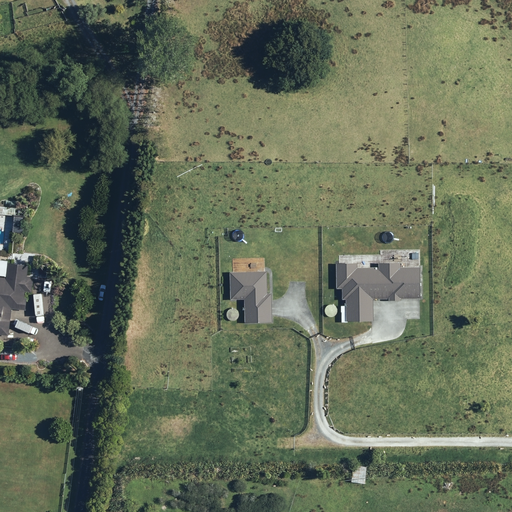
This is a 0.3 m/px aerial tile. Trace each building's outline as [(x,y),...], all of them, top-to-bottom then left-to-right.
[(17,215),(16,233),(25,233),(26,222),(27,222),(28,216),(17,215)] [(379,265),(337,262),(335,288),(342,288),(342,300),(347,300),(346,322),(373,323),(374,298),(389,299),(389,301),(402,302),(403,298),(422,299),(424,265),(379,263),(379,265)] [(0,334),(11,336),(14,309),(28,311),(29,299),(27,299),(28,291),(34,292),(35,278),(29,277),(30,266),(11,263),(9,279),(2,278),(3,277),(0,276),(0,334)] [(267,273),(231,272),(231,300),(245,301),(245,324),(273,324),(274,293),(267,293),(267,273)] [(368,468),(352,465),(350,483),(366,485),(368,468)]
